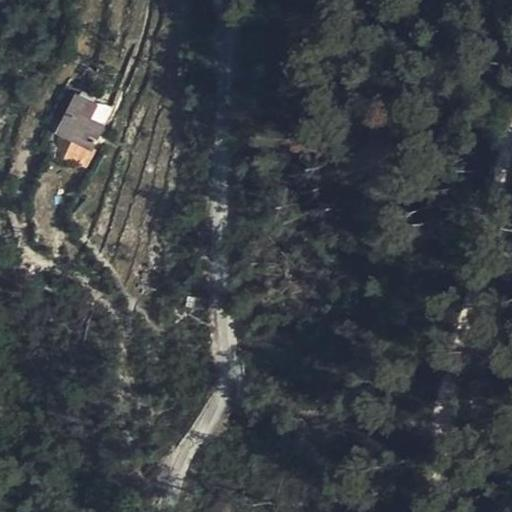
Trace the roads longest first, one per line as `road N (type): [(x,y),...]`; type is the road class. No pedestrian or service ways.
road 1 (unclassified): [(163,511),(175,472),(222,398),(231,362),(220,296),(223,0)]
road 2 (track): [(511,153),(468,307),(438,477),(443,511)]
